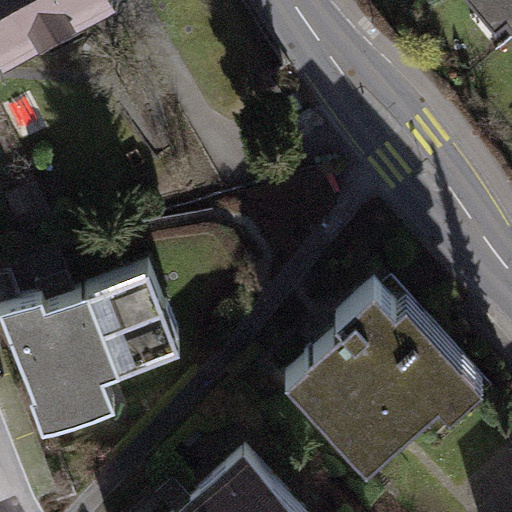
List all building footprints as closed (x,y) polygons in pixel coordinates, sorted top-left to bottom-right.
[(114,0),(0,0),(0,58),(7,70),(117,6),(114,0)] [(511,0),(478,0),(509,38),(511,35),(511,0)] [(34,174),(3,190),(20,224),(51,208),(34,174)] [(38,275),(0,289),(0,309),(29,382),(24,384),(37,415),(111,385),(100,358),(177,327),(143,244),(42,285),(38,275)] [(324,311),(277,355),(364,447),(434,381),(447,394),(465,377),(485,359),(404,273),(390,286),(367,261),(347,280),(352,285),(324,311)] [(321,511),(240,424),(145,511),(321,511)]
